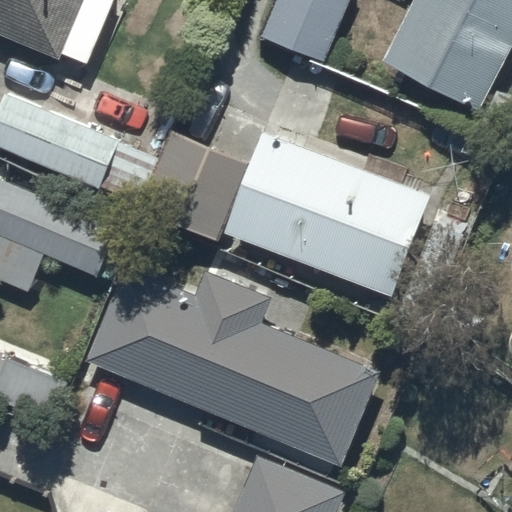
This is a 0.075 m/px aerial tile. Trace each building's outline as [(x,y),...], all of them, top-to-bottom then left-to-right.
[(0,0),(0,22),(62,48),(64,42),(91,54),(113,0),(0,0)] [(348,0),(278,0),(266,31),(327,55),(348,0)] [(511,41),(511,0),(411,0),(386,50),(485,98),(511,41)] [(396,286),(432,182),(266,115),(253,149),(174,119),(162,151),(122,136),(125,129),(7,84),(0,101),(0,141),(141,196),(140,200),(223,232),(227,221),(396,286)] [(118,220),(0,170),(0,273),(32,287),(50,245),(99,265),(118,220)] [(128,256),(90,350),(342,456),(382,362),(264,312),(274,290),(210,263),(200,286),(128,256)] [(68,373),(8,350),(0,370),(0,393),(53,414),(68,373)] [(333,511),(346,481),(258,447),(233,511),(220,511),(213,509),(211,511),(333,511)]
